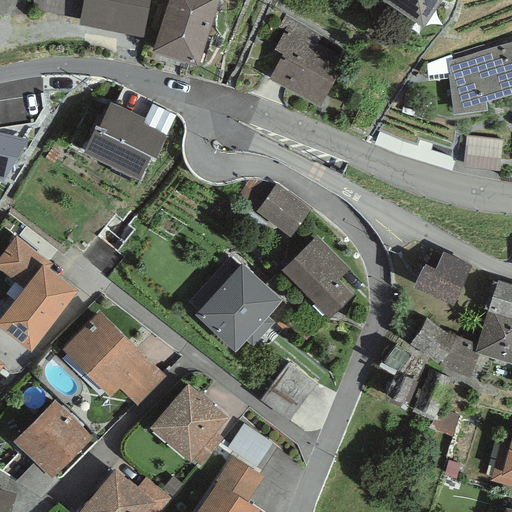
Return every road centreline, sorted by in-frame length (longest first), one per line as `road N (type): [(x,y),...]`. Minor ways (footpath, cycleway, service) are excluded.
road 1 (unclassified): [(301,511),(368,340),(379,302),(377,269),(363,237),(322,199),(275,171),(204,159),(206,97)]
road 2 (residential): [(206,97),(215,122),(232,135),(297,160),(511,274)]
road 3 (residential): [(511,198),(446,187),(206,97)]
road 4 (residential): [(206,97),(97,66),(0,74)]
